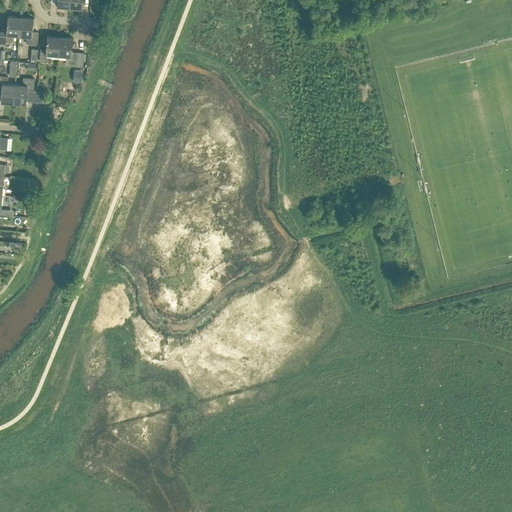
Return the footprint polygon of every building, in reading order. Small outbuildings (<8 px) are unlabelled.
[(12,34),(19,34),(20,16),(7,15),(6,29),(1,28),(0,39),(0,40),(11,41),(12,34)] [(26,42),(37,43),(38,32),(32,31),(34,17),(20,16),(19,34),(27,35),(26,42)] [(59,54),(60,36),(48,35),(47,48),(41,48),(40,60),(51,61),(52,54),(59,54)] [(79,66),(83,66),(84,52),(72,51),(74,37),(60,36),(59,54),(66,55),(66,63),(79,64),(79,66)] [(80,81),(82,81),(83,71),(74,70),(74,81),(80,81)] [(0,100),(13,102),(15,83),(8,83),(9,75),(0,74),(0,86),(1,87),(0,100)] [(13,102),(26,103),(27,89),(33,89),(34,77),(24,77),(23,84),(15,83),(13,102)]
